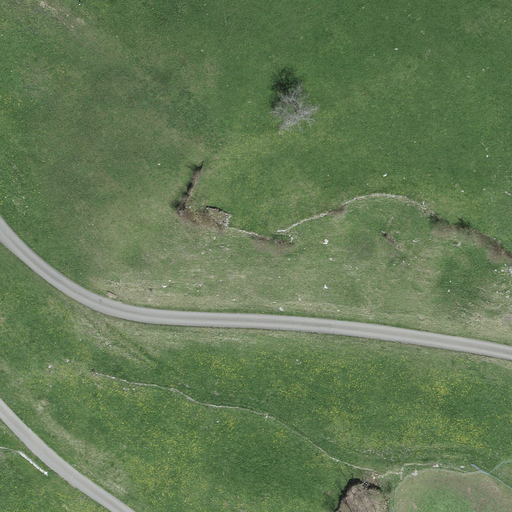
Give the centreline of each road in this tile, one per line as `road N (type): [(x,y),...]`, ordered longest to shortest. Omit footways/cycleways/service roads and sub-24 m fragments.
road 1 (unclassified): [(0,224),(51,272),(109,306),(331,324),(511,352)]
road 2 (unclassified): [(0,406),(36,447),(123,511)]
